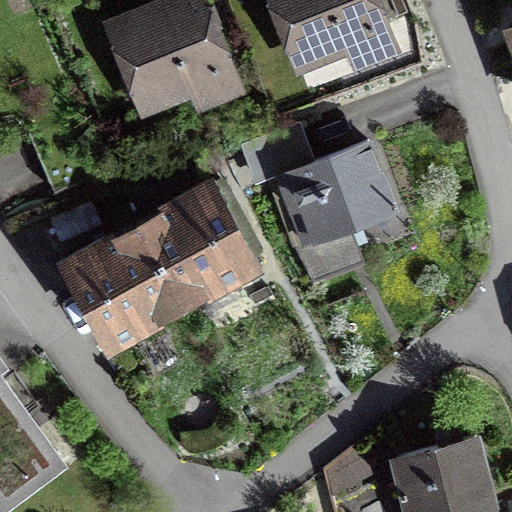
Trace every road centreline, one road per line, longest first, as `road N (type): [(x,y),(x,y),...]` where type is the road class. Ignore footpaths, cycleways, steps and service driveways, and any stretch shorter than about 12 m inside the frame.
road 1 (residential): [(505,296),(233,511)]
road 2 (residential): [(0,258),(206,511)]
road 3 (residential): [(505,296),(508,216),(445,0)]
